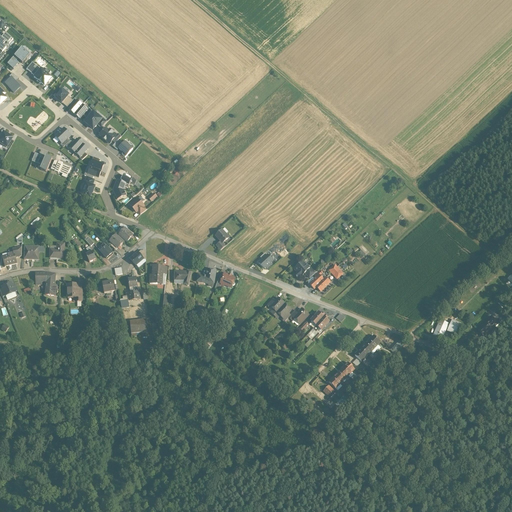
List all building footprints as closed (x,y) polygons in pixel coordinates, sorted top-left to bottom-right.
[(0,58),(2,60),(4,56),(2,55),(5,51),(2,49),(5,46),(6,47),(11,42),(4,37),(0,42),(0,41),(0,58)] [(21,67),(29,58),(21,51),(13,60),(17,63),(21,67)] [(15,65),(12,62),(6,68),(12,73),(18,67),(15,65)] [(25,73),(34,80),(40,73),(31,66),(25,73)] [(43,76),(40,73),(34,80),(33,81),(36,84),(36,85),(39,88),(40,87),(43,90),(47,85),(48,86),(51,82),(51,81),(47,78),(49,76),(46,73),(43,76)] [(4,87),(13,97),(19,91),(13,85),(10,82),(4,87)] [(62,108),(63,107),(69,100),(69,99),(62,93),(55,101),(62,108)] [(71,108),(74,105),(69,100),(63,107),(68,111),(71,108)] [(75,118),(83,110),(77,105),(73,110),(70,114),(75,118)] [(83,110),(75,118),(80,123),(84,119),(88,114),(83,110)] [(89,113),(88,114),(84,119),(86,121),(92,115),(89,113)] [(94,117),(85,127),(93,134),(98,129),(102,124),(94,117)] [(102,124),(98,129),(102,133),(108,126),(104,122),(102,124)] [(71,140),(65,133),(56,141),(62,148),(68,143),(71,140)] [(117,140),(116,139),(110,134),(109,136),(106,133),(105,134),(101,139),(100,140),(102,142),(106,146),(106,145),(110,148),(113,145),(117,140)] [(2,136),(2,137),(0,139),(0,147),(6,152),(12,142),(2,136)] [(117,140),(113,145),(116,147),(118,144),(122,140),(118,137),(116,139),(117,140)] [(71,146),(68,143),(62,148),(61,149),(64,152),(66,150),(71,146)] [(75,157),(83,149),(77,144),(74,148),(70,153),(75,157)] [(119,153),(123,148),(118,144),(116,147),(113,151),(118,155),(119,153)] [(71,145),(71,146),(66,150),(70,153),(74,148),(71,145)] [(123,148),(119,153),(122,155),(121,156),(123,157),(122,158),(126,161),(133,153),(128,149),(129,147),(126,145),(123,148)] [(83,149),(75,157),(81,162),(85,157),(88,153),(83,149)] [(41,160),(36,157),(32,166),(38,168),(41,162),(41,160)] [(46,164),(43,170),(41,174),(47,177),(53,163),(47,160),(46,164)] [(59,177),(59,176),(62,169),(63,167),(59,166),(55,165),(52,173),(55,175),(59,177)] [(100,167),(93,165),(91,171),(102,176),(104,169),(100,167)] [(71,172),(62,169),(59,176),(63,178),(62,180),(67,182),(71,172)] [(102,176),(91,171),(88,178),(94,180),(99,182),(102,176)] [(132,183),(123,180),(121,186),(130,189),(130,188),(132,183)] [(93,183),(87,181),(85,187),(86,188),(93,190),(95,184),(93,183)] [(121,186),(118,184),(114,194),(118,204),(127,201),(124,194),(126,190),(129,191),(130,189),(121,186)] [(93,190),(86,188),(82,199),(91,202),(95,191),(93,190)] [(144,210),(138,203),(137,205),(135,205),(134,206),(134,207),(131,210),(137,217),(138,216),(144,210)] [(144,210),(138,216),(141,219),(147,214),(144,210)] [(125,233),(120,238),(126,244),(128,245),(133,240),(133,239),(128,235),(125,233)] [(229,240),(222,233),(216,239),(221,245),(222,246),(229,240)] [(118,241),(116,239),(111,245),(113,247),(118,252),(124,246),(118,241)] [(221,245),(217,249),(221,253),(225,249),(222,246),(221,245)] [(112,257),(104,247),(101,250),(104,253),(101,255),(107,262),(112,257)] [(59,253),(51,253),(51,262),(57,262),(57,261),(65,261),(65,248),(59,248),(59,253)] [(22,251),(14,253),(16,262),(22,260),(22,251)] [(32,253),(25,253),(25,263),(32,263),(32,262),(39,262),(39,251),(32,251),(32,253)] [(96,263),(93,255),(90,257),(86,258),(90,266),(96,263)] [(14,256),(1,260),(4,270),(17,267),(14,256)] [(143,263),(144,263),(139,257),(131,264),(136,269),(143,263)] [(263,262),(259,265),(264,271),(266,269),(267,269),(271,266),(270,265),(273,263),(268,258),(267,258),(263,262)] [(306,267),(302,263),(294,271),(297,273),(296,278),(301,279),(305,274),(310,270),(308,268),(306,267)] [(163,271),(155,271),(155,270),(154,279),(151,279),(150,287),(162,288),(163,277),(164,270),(163,270),(163,271)] [(315,275),(310,270),(305,274),(310,280),(315,275)] [(338,273),(336,270),(335,271),(331,275),(337,281),(343,276),(339,272),(338,273)] [(216,274),(207,273),(206,279),(204,279),(203,284),(209,285),(210,284),(214,285),(216,274)] [(187,276),(180,276),(180,275),(175,275),(175,284),(185,284),(184,287),(189,288),(192,275),(187,274),(187,276)] [(47,285),(47,277),(36,277),(37,288),(37,287),(40,287),(40,288),(42,288),(42,285),(47,285)] [(47,277),(47,285),(47,289),(55,289),(56,278),(47,277)] [(234,280),(225,277),(223,280),(221,286),(222,286),(229,289),(232,288),(232,287),(233,288),(234,287),(235,286),(234,284),(233,284),(234,280)] [(323,282),(319,277),(317,279),(310,286),(314,291),(316,289),(316,288),(323,282)] [(323,282),(316,288),(316,289),(320,293),(330,285),(326,280),(325,280),(323,282)] [(136,282),(129,283),(131,297),(138,296),(136,282)] [(114,285),(103,287),(105,296),(116,294),(114,285)] [(12,288),(12,286),(2,290),(3,292),(6,299),(15,295),(12,288)] [(79,288),(69,288),(69,299),(77,299),(77,305),(82,305),(82,296),(78,296),(78,292),(79,292),(79,288)] [(55,289),(47,289),(46,298),(56,299),(57,289),(55,289)] [(138,296),(131,297),(131,298),(129,298),(130,304),(139,303),(138,296)] [(278,300),(275,303),(270,309),(271,309),(276,314),(284,306),(278,300)] [(273,301),(267,307),(269,310),(271,309),(270,309),(275,303),(273,301)] [(128,303),(121,304),(122,312),(129,311),(128,303)] [(284,306),(276,314),(282,320),(287,314),(288,314),(290,311),(284,306)] [(301,310),(297,315),(298,315),(294,319),(300,324),(308,316),(301,310)] [(290,317),(289,319),(292,322),(294,319),(298,315),(297,315),(295,312),(290,317)] [(287,314),(282,320),(281,321),(284,324),(289,319),(290,317),(288,314),(287,314)] [(318,314),(315,318),(314,318),(314,319),(311,322),(310,323),(311,324),(311,325),(313,325),(316,327),(324,318),(321,315),(320,316),(318,314)] [(342,323),(345,317),(340,314),(336,320),(342,323)] [(492,317),(478,331),(484,337),(487,334),(486,334),(489,331),(487,329),(495,321),(492,317)] [(324,318),(316,327),(318,329),(317,329),(317,331),(319,332),(320,332),(320,331),(321,331),(324,328),(325,328),(325,327),(328,323),(326,321),(327,320),(324,318)] [(450,325),(440,321),(433,337),(441,340),(446,330),(457,335),(461,327),(451,322),(450,325)] [(147,324),(130,325),(131,336),(132,337),(148,336),(147,324)] [(305,324),(299,330),(302,332),(308,326),(305,324)] [(317,334),(311,341),(314,344),(320,337),(317,334)] [(380,343),(374,337),(367,344),(374,350),(380,343)] [(399,343),(390,352),(394,356),(403,347),(399,343)] [(374,350),(367,344),(361,350),(368,356),(374,350)] [(368,356),(361,350),(355,357),(361,363),(368,356)] [(354,370),(348,364),(342,370),(348,377),(354,370)] [(348,377),(342,370),(335,377),(342,383),(348,377)] [(342,383),(335,377),(329,383),(336,390),(342,383)] [(333,392),(328,387),(323,392),(328,397),(333,392)]
